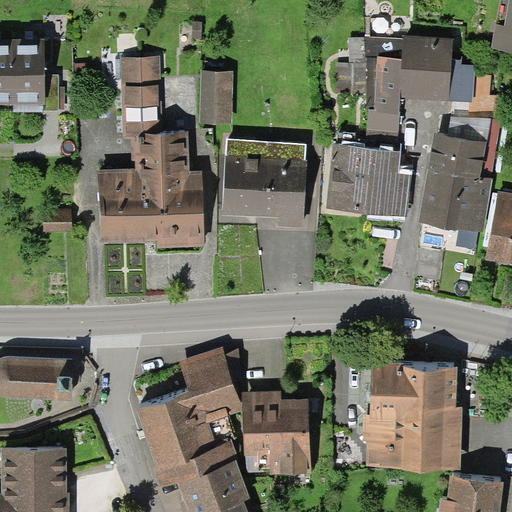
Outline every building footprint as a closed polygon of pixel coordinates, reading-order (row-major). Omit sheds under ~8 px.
[(511,0),(507,0),(503,25),(494,24),(490,47),(511,51),(511,0)] [(352,63),(363,63),(363,57),(362,38),(350,39),(351,64),(352,63)] [(400,60),(363,57),(363,63),(363,92),(364,107),(367,107),(374,108),(374,110),(397,111),(398,91),(455,95),(453,118),(497,120),(500,101),(484,99),(487,81),(458,75),(459,65),(448,64),(449,43),(401,40),(400,60)] [(0,99),(11,99),(11,42),(0,42),(0,99)] [(11,99),(41,99),(41,42),(11,42),(11,99)] [(155,133),(153,78),(152,58),(113,59),(114,80),(124,79),(128,134),(137,134),(139,183),(157,182),(157,235),(201,234),(199,173),(184,174),(182,132),(155,133)] [(337,91),(363,92),(363,63),(352,63),(352,71),(337,71),(337,91)] [(199,121),(225,122),(226,72),(200,71),(199,121)] [(374,110),(374,108),(367,107),(365,139),(394,141),(397,111),(374,110)] [(487,179),(497,120),(453,118),(449,118),(446,134),(435,132),(429,164),(474,172),(474,176),(487,179)] [(301,159),(302,144),(278,143),(277,159),(251,157),(252,142),(225,141),(225,156),(223,156),(220,211),(301,214),(304,160),(301,159)] [(388,179),(391,150),(334,144),(328,207),(401,215),(405,181),(388,179)] [(474,176),(474,172),(429,164),(419,220),(453,226),(447,258),(473,264),(487,179),(474,176)] [(157,235),(157,182),(139,183),(129,183),(128,182),(114,182),(113,171),(96,172),(99,237),(146,236),(157,235)] [(511,259),(511,197),(496,195),(484,255),(511,259)] [(42,230),(68,229),(68,213),(42,214),(42,230)] [(164,483),(178,477),(231,458),(224,440),(233,438),(223,408),(237,404),(236,399),(230,380),(237,379),(235,350),(179,368),(185,388),(138,405),(164,483)] [(0,390),(6,392),(68,395),(69,378),(70,360),(8,358),(1,359),(0,359),(0,390)] [(388,465),(448,468),(452,364),(370,361),(369,415),(362,422),(369,428),(368,464),(388,465)] [(308,469),(305,400),(241,402),(245,470),(308,469)] [(0,511),(60,511),(61,448),(3,448),(3,495),(0,495),(0,511)] [(245,496),(231,458),(178,477),(191,511),(242,511),(237,499),(245,496)] [(494,511),(498,479),(451,473),(448,498),(440,497),(438,511),(494,511)]
